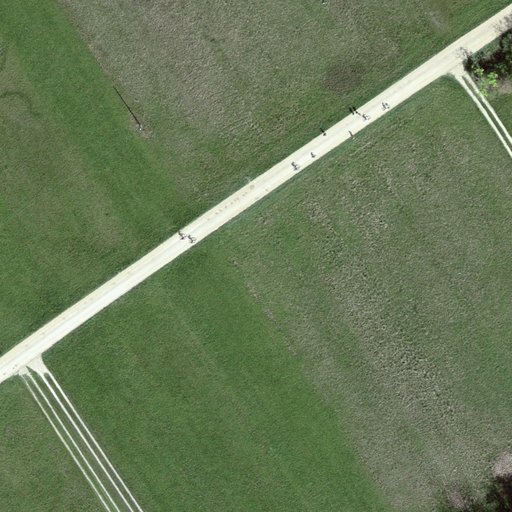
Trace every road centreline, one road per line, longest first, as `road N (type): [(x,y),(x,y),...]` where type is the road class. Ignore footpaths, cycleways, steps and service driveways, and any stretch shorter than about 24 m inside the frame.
road 1 (track): [(0,370),(511,11)]
road 2 (track): [(18,356),(114,511)]
